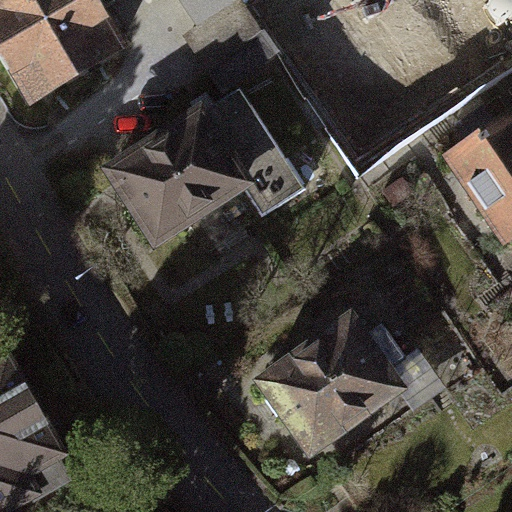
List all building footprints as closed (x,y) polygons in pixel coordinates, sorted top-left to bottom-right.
[(89,0),(0,0),(0,52),(27,100),(115,52),(89,0)] [(250,0),(173,0),(201,39),(188,48),(225,101),(280,63),(244,11),(253,5),(250,0)] [(339,0),(375,53),(454,0),(339,0)] [(203,116),(101,180),(152,259),(247,198),(267,230),(310,202),(244,99),(207,123),(203,116)] [(511,122),(445,168),(505,256),(511,251),(511,122)] [(409,300),(265,388),(317,472),(461,384),(409,300)] [(0,398),(0,511),(13,511),(55,487),(0,398)]
